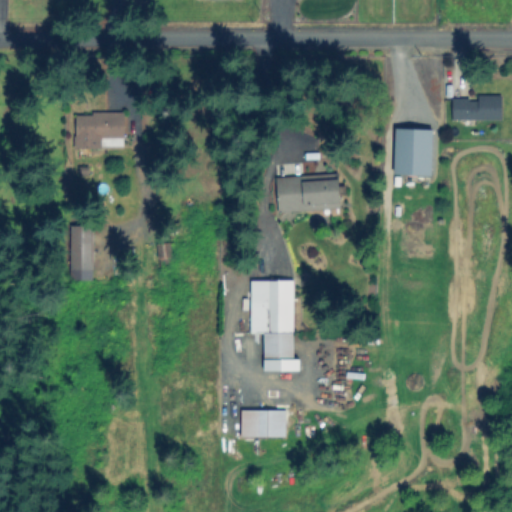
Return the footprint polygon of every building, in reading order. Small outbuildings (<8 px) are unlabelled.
[(505,96),(504,121),(456,121),(457,98),(472,98),(472,102),(480,103),(480,96),(505,96)] [(123,111),(123,146),(103,145),(103,149),(75,149),(75,116),(95,116),(95,111),(123,111)] [(430,174),(431,128),(393,127),(392,173),(430,174)] [(338,172),(339,184),(346,184),(347,195),(340,196),(341,208),(278,213),(275,177),(338,172)] [(95,225),(95,281),(69,280),(69,225),(95,225)] [(170,264),(169,242),(156,242),(156,265),(170,264)] [(295,281),(294,358),(265,358),(265,333),(252,333),(252,280),(295,281)] [(287,412),(286,437),(242,436),(243,411),(287,412)]
